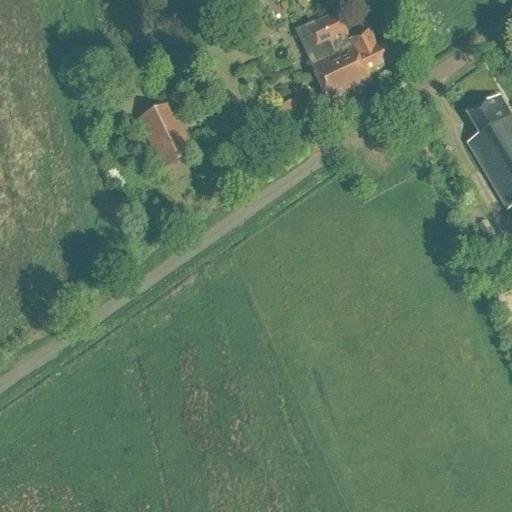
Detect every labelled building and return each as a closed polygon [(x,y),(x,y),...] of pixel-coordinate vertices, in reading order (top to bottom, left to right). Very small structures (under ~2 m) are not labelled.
[(295,34),(311,67),(331,111),(373,92),(366,77),(392,65),(384,46),(376,50),(369,34),(351,43),(338,14),(295,34)] [(140,117),(153,95),(138,86),(126,108),(140,117)] [(299,99),(279,109),(284,120),(304,110),(299,99)] [(507,211),(511,208),(511,126),(496,101),(488,106),(487,106),(467,117),(480,140),(467,148),(507,211)] [(138,122),(163,173),(196,157),(171,107),(138,122)] [(201,160),(190,164),(196,178),(206,174),(201,160)]
